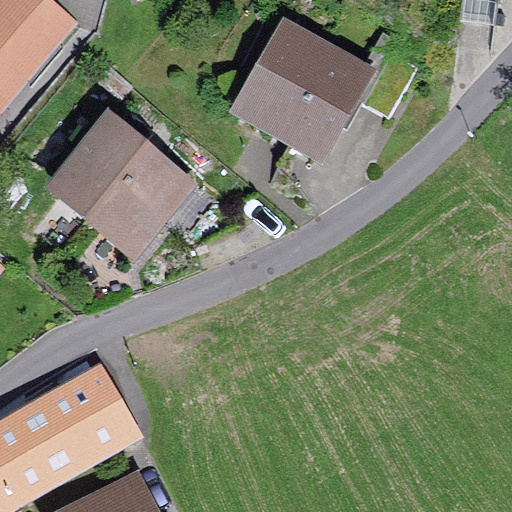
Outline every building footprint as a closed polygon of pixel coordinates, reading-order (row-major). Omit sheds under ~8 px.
[(37,0),(5,0),(0,6),(0,113),(72,30),(37,0)] [(290,35),(245,119),(321,160),(354,99),(366,75),(290,35)] [(366,75),(354,99),(390,117),(420,59),(384,41),(366,75)] [(113,124),(56,191),(134,257),(191,189),(113,124)] [(97,371),(0,425),(0,481),(14,507),(135,438),(97,371)] [(153,511),(139,483),(81,511),(153,511)]
